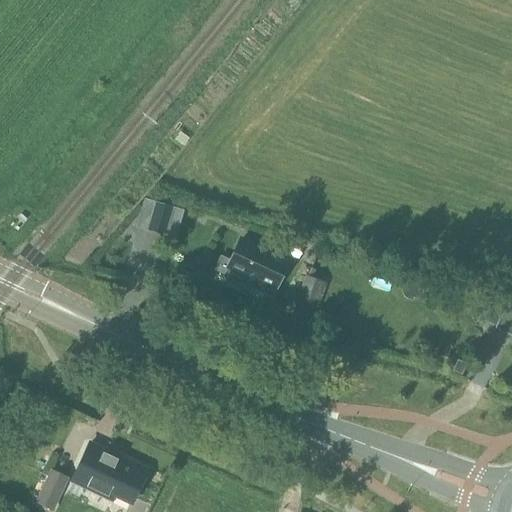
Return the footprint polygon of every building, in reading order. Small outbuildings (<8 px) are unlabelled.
[(156,203),(148,230),(164,235),(172,208),(156,203)] [(242,239),(226,273),(257,288),(259,283),(274,290),(288,261),(242,239)] [(293,309),(314,318),(327,283),(302,274),(292,302),(295,303),(293,309)] [(511,304),(510,304),(499,329),(511,334),(511,304)] [(90,443),(73,480),(102,494),(104,489),(115,494),(116,492),(133,500),(147,469),(90,443)] [(24,503),(40,451),(20,445),(4,497),(24,503)] [(53,511),(69,478),(51,469),(35,503),(53,511)] [(193,494),(184,511),(239,511),(212,498),(210,503),(193,494)]
